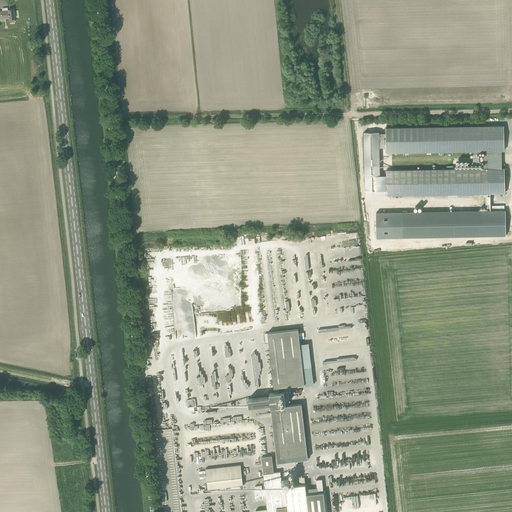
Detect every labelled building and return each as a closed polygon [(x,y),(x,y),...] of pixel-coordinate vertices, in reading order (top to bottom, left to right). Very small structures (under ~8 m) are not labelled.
[(0,19),(9,19),(10,22),(14,22),(14,18),(13,9),(0,10),(0,19)] [(487,168),(501,168),(501,150),(504,150),(504,126),(386,128),(387,152),(487,150),(487,168)] [(379,132),(364,132),(365,191),(380,191),(379,132)] [(504,168),(501,168),(487,168),(387,170),(387,195),(486,193),(502,193),(505,193),(504,168)] [(486,211),(376,213),(377,237),(505,235),(505,211),(502,211),(502,193),(486,193),(486,211)] [(274,387),(276,387),(279,387),(305,384),(298,329),(268,332),(274,387)] [(279,387),(276,387),(277,392),(270,393),(270,396),(248,399),(249,406),(271,403),(277,462),(308,459),(302,403),(285,405),(284,391),(279,392),(279,387)] [(300,477),(301,484),(294,485),(293,478),(281,479),(280,471),(274,472),(272,456),(262,457),(265,488),(262,489),(261,485),(255,486),(256,492),(254,492),(255,499),(266,498),(268,508),(256,510),(256,511),(325,511),(324,492),(307,494),(305,476),(300,477)] [(208,489),(243,485),(240,464),(205,469),(208,489)]
